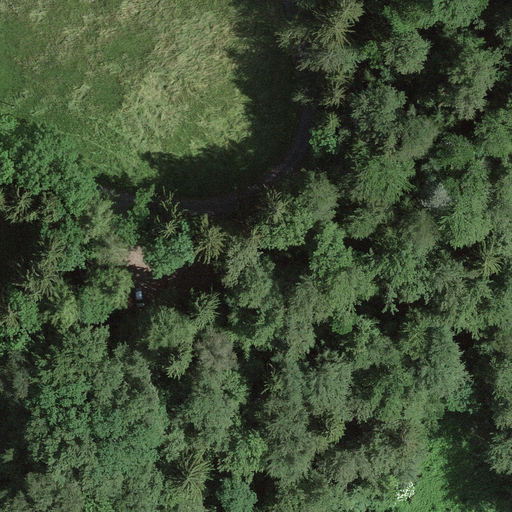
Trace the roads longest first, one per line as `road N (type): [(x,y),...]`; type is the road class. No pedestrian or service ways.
road 1 (track): [(511,426),(463,397),(265,382),(160,401),(119,367),(100,307),(134,238),(205,207)]
road 2 (residential): [(290,0),(311,90),(309,125),(301,151),(260,189),(205,207),(0,163)]
